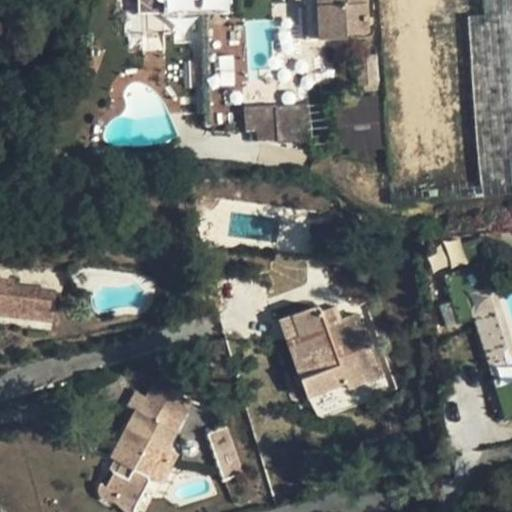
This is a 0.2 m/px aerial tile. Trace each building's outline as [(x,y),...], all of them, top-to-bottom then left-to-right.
[(143,0),(144,14),(174,14),(174,40),(208,40),(208,62),(209,84),(209,128),(241,128),(239,12),(235,12),(235,0),(143,0)] [(303,0),(304,7),(308,7),(309,12),(304,12),(304,15),(309,15),(310,32),(305,32),(306,39),(320,39),(347,38),(347,32),(368,31),(366,0),(303,0)] [(511,0),(377,0),(380,30),(385,139),(392,202),(485,195),(511,192),(511,0)] [(174,14),(144,14),(144,40),(174,40),(174,14)] [(375,54),(359,55),(360,80),(353,81),(353,86),(361,86),(360,85),(362,85),(377,84),(375,54)] [(209,84),(208,62),(190,63),(190,85),(209,84)] [(98,107),(97,87),(83,88),(83,108),(98,107)] [(377,96),(336,99),(340,150),(381,147),(377,96)] [(261,143),(312,141),(310,107),(247,111),(248,133),(261,132),(261,143)] [(466,313),(499,428),(511,424),(511,363),(509,365),(492,306),(488,307),(472,253),(433,264),(449,318),(466,313)] [(80,268),(67,275),(77,294),(90,287),(80,268)] [(0,314),(52,321),(56,292),(13,286),(14,281),(0,278),(0,314)] [(336,306),(322,312),(327,325),(341,320),(336,306)] [(341,320),(327,325),(322,312),(322,310),(318,307),(316,307),(314,307),(280,319),(287,340),(309,397),(347,383),(363,377),(365,382),(385,375),(368,331),(365,333),(358,314),(341,320)] [(363,377),(347,383),(348,388),(365,382),(363,377)] [(127,405),(136,410),(159,421),(167,407),(184,417),(193,402),(155,380),(145,397),(135,391),(127,405)] [(106,484),(101,481),(100,483),(99,487),(100,490),(101,493),(102,495),(104,497),(105,498),(109,499),(111,499),(114,499),(115,499),(116,498),(118,498),(119,497),(120,496),(121,495),(137,505),(138,501),(148,484),(149,482),(149,481),(150,478),(149,477),(148,475),(161,482),(162,483),(177,453),(168,448),(177,431),(184,417),(167,407),(159,421),(136,410),(111,457),(115,459),(110,469),(113,471),(106,484)] [(225,426),(205,434),(223,482),(243,475),(225,426)] [(145,511),(161,482),(148,475),(149,477),(150,478),(149,481),(149,482),(148,484),(138,501),(137,505),(136,506),(136,509),(142,511),(145,511)] [(137,505),(121,495),(120,496),(119,497),(118,498),(116,498),(115,499),(114,499),(128,511),(134,511),(136,509),(136,506),(137,505)]
